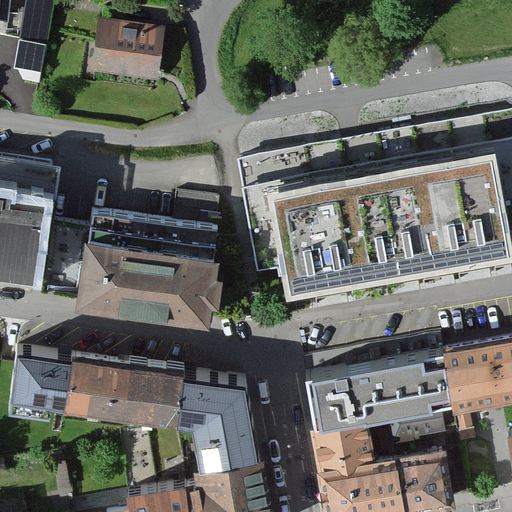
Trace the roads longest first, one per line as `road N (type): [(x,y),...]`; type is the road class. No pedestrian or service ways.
road 1 (residential): [(211,0),(206,76),(222,124),(511,75)]
road 2 (residential): [(511,283),(263,330),(268,356)]
road 3 (residential): [(268,356),(232,358),(0,318)]
road 4 (residential): [(298,511),(268,356)]
